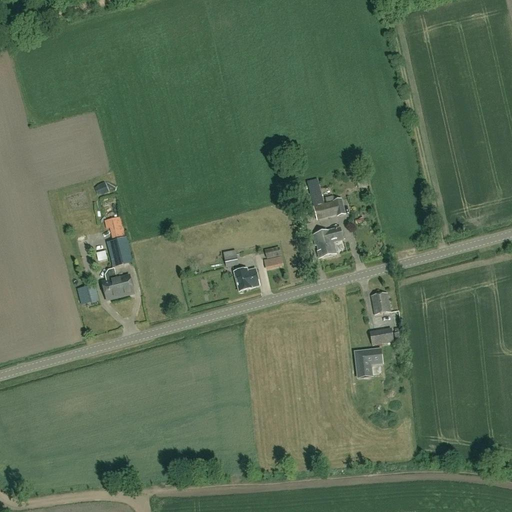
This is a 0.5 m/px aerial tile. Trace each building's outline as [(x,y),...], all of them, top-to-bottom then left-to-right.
[(368,187),(366,178),(357,181),(359,190),(368,187)] [(99,196),(110,192),(108,184),(96,187),(99,196)] [(310,191),(314,208),(313,208),(317,222),(336,217),(337,218),(346,215),(342,200),(332,202),(332,203),(324,205),(320,188),(310,191)] [(309,211),(302,212),(304,225),(311,223),(309,211)] [(111,229),(114,239),(127,235),(122,217),(106,221),(108,230),(111,229)] [(334,243),(343,241),(340,230),(312,236),(314,246),(317,246),(320,260),(336,256),(333,245),(334,243)] [(108,241),(115,269),(127,266),(125,258),(131,257),(126,237),(108,241)] [(267,260),(269,259),(281,257),(279,248),(266,251),(267,260)] [(226,268),(239,266),(236,251),(224,254),(226,268)] [(265,264),(266,270),(276,268),(283,266),(280,258),(269,261),(269,263),(265,264)] [(252,290),(260,288),(256,271),(248,273),(247,270),(234,273),(239,294),(252,290)] [(134,295),(130,278),(102,285),(107,302),(134,295)] [(374,316),(390,312),(388,293),(370,297),(374,316)] [(372,347),(394,343),(391,329),(369,333),(372,347)] [(396,345),(404,343),(402,333),(395,334),(396,345)] [(379,353),(357,355),(360,377),(370,376),(369,365),(380,364),(379,353)]
